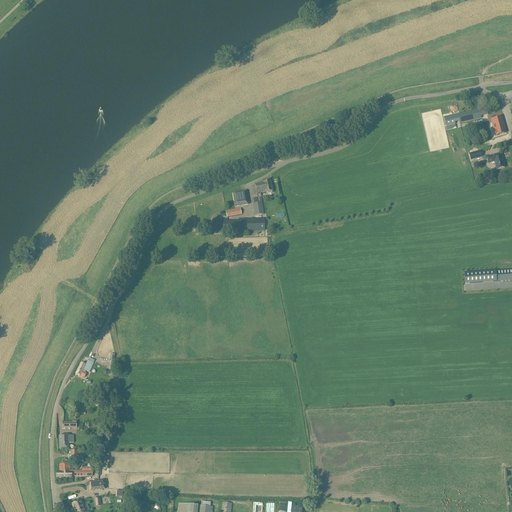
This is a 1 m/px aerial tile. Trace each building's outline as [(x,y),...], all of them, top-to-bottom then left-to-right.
[(481,118),(479,110),(444,118),(446,126),(455,124),(455,122),(459,121),(460,123),(481,118)] [(501,118),(491,121),(492,124),(492,123),(493,123),(493,124),(496,136),(506,133),(501,118)] [(481,151),(469,154),(471,161),(476,159),(482,158),(481,151)] [(500,160),(499,154),(487,157),(488,164),(495,162),(496,165),(495,166),(496,170),(505,168),(502,160),(500,160)] [(273,191),(270,181),(255,185),(256,194),(265,192),(265,193),(273,191)] [(246,192),(241,192),(233,194),(235,207),(248,205),(246,192)] [(258,203),(253,204),(255,216),(264,215),(261,198),(258,198),(258,203)] [(227,218),(242,215),(240,209),(226,212),(227,218)] [(238,221),(227,221),(227,220),(212,220),(213,225),(213,232),(265,231),(264,219),(238,219),(238,221)] [(511,280),(511,270),(496,272),(464,274),(465,285),(511,280)] [(509,322),(511,322),(511,290),(506,291),(507,312),(499,313),(499,322),(509,321),(509,322)] [(485,292),(447,293),(448,320),(466,319),(465,315),(468,315),(468,314),(473,314),(473,313),(469,313),(468,312),(449,312),(449,310),(485,309),(485,292)] [(84,378),(87,374),(85,373),(86,371),(89,373),(94,364),(93,363),(95,361),(89,358),(86,365),(81,363),(75,373),(76,373),(84,378)] [(69,436),(59,436),(59,449),(70,448),(69,437),(70,437),(70,436),(69,436)] [(57,473),(57,478),(58,478),(62,478),(72,478),(72,476),(93,476),(93,471),(92,471),(92,467),(82,468),(82,471),(70,471),(70,464),(69,464),(66,464),(65,464),(60,464),(60,473),(59,473),(57,473)] [(105,480),(89,482),(90,492),(106,490),(105,480)] [(85,504),(83,499),(72,504),(75,511),(86,511),(83,505),(85,504)] [(230,511),(232,504),(223,503),(221,511),(230,511)]
